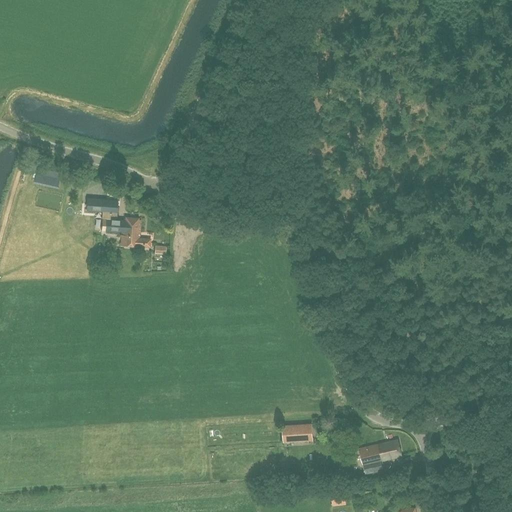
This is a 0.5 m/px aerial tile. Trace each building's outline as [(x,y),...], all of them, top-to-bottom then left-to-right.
[(105,231),(122,232),(123,220),(113,219),(114,213),(117,213),(118,200),(87,198),(86,211),(102,212),(101,218),(106,218),(105,231)] [(139,239),(141,220),(123,218),(122,235),(120,235),(120,245),(139,247),(139,246),(150,247),(151,239),(139,239)] [(311,424),(282,426),(283,442),(312,440),(311,424)] [(379,445),(364,448),(368,463),(381,460),(381,461),(402,456),(398,440),(379,445)] [(368,463),(363,464),(365,474),(383,470),(381,461),(381,460),(368,463)]
